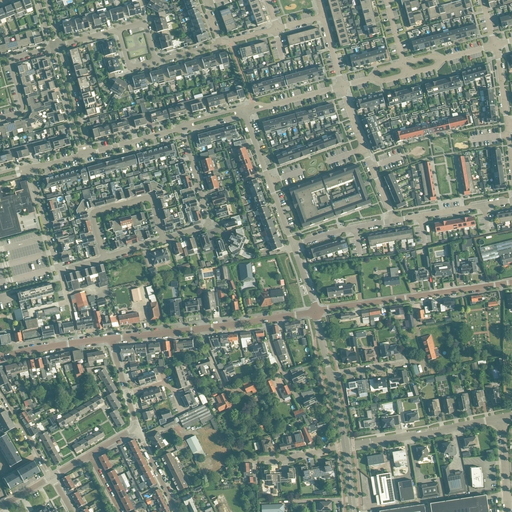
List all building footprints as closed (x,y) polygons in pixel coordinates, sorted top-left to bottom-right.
[(28,0),(25,0),(22,1),(23,3),(20,4),(23,12),(24,15),(27,14),(26,10),(32,8),(30,5),(31,4),(30,1),(29,2),(28,0)] [(132,2),(132,5),(135,15),(141,14),(139,8),(142,7),(140,0),(132,2)] [(152,10),(157,0),(156,0),(150,0),(147,7),(152,10)] [(162,3),(157,0),(152,10),(157,13),(162,3)] [(472,11),(470,0),(469,0),(463,0),(460,1),(463,11),(466,10),(468,14),(473,13),(472,11)] [(498,1),(498,0),(487,0),(490,8),(495,7),(494,2),(498,1)] [(196,6),(194,1),(185,5),(187,10),(196,6)] [(373,7),(371,1),(361,4),(362,10),(372,7),(373,7)] [(430,19),(437,7),(437,5),(435,5),(434,2),(435,1),(435,2),(436,2),(436,1),(426,4),(421,5),(423,10),(427,9),(430,19)] [(463,11),(460,1),(455,2),(456,4),(452,5),(452,3),(454,13),(455,18),(461,16),(460,11),(463,11)] [(23,12),(20,4),(19,2),(18,3),(13,5),(14,7),(11,8),(14,15),(15,19),(19,17),(18,14),(23,12)] [(261,7),(259,2),(250,5),(252,10),(261,7)] [(331,10),(340,8),(339,2),(329,5),(331,10)] [(420,7),(419,3),(403,8),(405,14),(412,12),(411,9),(420,7)] [(454,13),(452,3),(447,4),(448,6),(443,7),(447,20),(452,19),(451,14),(454,13)] [(135,15),(132,5),(124,7),(125,14),(128,13),(129,17),(135,15)] [(14,15),(11,8),(10,6),(4,8),(5,10),(2,11),(5,19),(14,15)] [(447,20),(443,7),(440,8),(439,6),(437,7),(430,19),(440,17),(442,21),(447,20)] [(123,14),(125,14),(124,7),(115,9),(118,20),(124,18),(123,14)] [(253,15),(263,12),(261,7),(252,10),(253,15)] [(187,11),(189,17),(199,13),(197,8),(187,11)] [(220,12),(222,17),(232,14),(230,8),(225,10),(220,12)] [(118,20),(115,9),(106,12),(108,18),(111,18),(112,21),(118,20)] [(100,25),(98,14),(95,15),(94,12),(88,13),(91,23),(94,22),(95,26),(100,25)] [(105,19),(108,18),(106,12),(98,14),(100,25),(106,23),(105,19)] [(265,17),(263,12),(253,15),(255,20),(265,17)] [(406,21),(423,17),(422,13),(413,16),(412,12),(405,14),(406,21)] [(88,24),(91,23),(88,13),(84,14),(85,17),(80,19),(83,29),(89,28),(88,24)] [(200,18),(199,13),(189,17),(191,22),(200,18)] [(234,19),(232,14),(222,17),(223,19),(222,19),(223,19),(224,22),(234,19)] [(154,21),(156,27),(166,24),(164,18),(166,18),(166,15),(159,16),(160,19),(154,21)] [(508,26),(506,17),(505,16),(500,17),(503,28),(508,26)] [(267,22),(265,17),(255,20),(257,26),(267,22)] [(415,22),(424,20),(423,17),(406,21),(408,28),(416,26),(415,22)] [(83,29),(80,19),(75,20),(74,18),(71,19),(73,28),(76,27),(77,31),(83,29)] [(202,23),(200,18),(191,22),(193,27),(202,23)] [(70,28),(73,28),(71,19),(68,20),(68,22),(62,24),(64,29),(63,29),(64,33),(65,33),(65,34),(71,32),(70,28)] [(235,24),(234,19),(224,22),(225,25),(225,26),(226,27),(235,24)] [(204,28),(203,26),(202,23),(193,27),(195,32),(204,28)] [(168,32),(166,24),(156,27),(157,32),(161,31),(162,34),(168,32)] [(237,29),(235,24),(226,27),(228,33),(232,31),(233,31),(237,29)] [(469,26),(470,27),(472,36),(478,34),(475,24),(469,26)] [(378,27),(378,28),(368,31),(369,36),(372,35),(380,33),(378,27)] [(206,33),(204,28),(195,32),(196,36),(206,33)] [(319,28),(313,30),(316,40),(321,38),(319,28)] [(25,32),(27,38),(29,45),(34,44),(35,45),(42,43),(40,37),(33,39),(31,31),(25,32)] [(171,41),(168,32),(162,34),(163,37),(159,38),(160,44),(171,41)] [(206,33),(196,36),(194,38),(196,44),(198,44),(198,43),(208,40),(206,33)] [(29,45),(27,38),(20,40),(19,34),(14,35),(16,41),(18,48),(22,47),(22,49),(29,47),(29,45)] [(295,45),(292,35),(287,37),(290,47),(295,45)] [(18,48),(16,41),(10,43),(8,37),(4,38),(5,44),(7,51),(8,51),(11,50),(12,52),(19,50),(18,48)] [(350,45),(349,39),(339,42),(341,47),(350,45)] [(420,50),(418,41),(417,40),(412,41),(415,51),(420,50)] [(173,50),(171,41),(160,44),(162,50),(166,49),(167,52),(173,50)] [(102,45),(103,51),(114,48),(112,42),(102,45)] [(266,42),(261,44),(263,54),(269,52),(266,42)] [(115,53),(114,48),(103,51),(106,59),(112,57),(111,55),(115,53)] [(248,58),(245,48),(240,49),(243,60),(248,59),(248,58)] [(78,49),(70,51),(71,53),(70,54),(71,57),(80,54),(78,49)] [(387,59),(385,49),(379,51),(381,60),(382,60),(385,60),(387,59)] [(381,60),(379,51),(373,52),(376,62),(378,61),(378,62),(381,61),(381,60)] [(376,62),(373,52),(368,54),(370,63),(371,63),(371,64),(373,63),(376,62)] [(226,54),(225,53),(219,54),(220,58),(217,59),(219,66),(220,70),(223,69),(222,65),(228,63),(227,58),(228,58),(226,54)] [(370,63),(368,54),(362,55),(365,65),(367,64),(370,64),(370,63)] [(365,65),(362,55),(357,57),(359,66),(360,66),(362,66),(365,65)] [(37,63),(39,70),(47,67),(47,68),(49,67),(47,60),(45,61),(44,57),(46,57),(45,56),(31,60),(32,65),(37,63)] [(219,66),(217,59),(214,60),(213,56),(207,58),(210,68),(219,66)] [(113,60),(112,57),(106,59),(103,60),(106,68),(119,65),(117,59),(113,60)] [(359,66),(357,57),(351,58),(353,68),(356,67),(356,68),(358,67),(359,66)] [(210,68),(207,58),(201,59),(203,63),(200,64),(201,70),(210,68)] [(201,70),(200,64),(197,65),(196,61),(190,62),(193,73),(201,70)] [(193,73),(190,62),(184,64),(185,68),(182,68),(184,75),(184,77),(194,75),(193,73)] [(27,64),(24,65),(17,67),(19,74),(21,74),(22,77),(22,78),(29,76),(35,74),(34,70),(29,71),(27,64)] [(120,71),(119,65),(106,68),(106,69),(108,77),(115,76),(114,73),(120,71)] [(184,75),(182,68),(179,69),(178,65),(173,67),(176,77),(184,75)] [(319,77),(324,76),(322,65),(316,66),(319,77)] [(319,77),(316,66),(311,68),(314,79),(319,77)] [(488,66),(483,67),(485,76),(485,78),(491,77),(488,66)] [(48,71),(47,68),(47,67),(39,70),(36,71),(37,75),(42,73),(44,80),(50,78),(52,78),(50,71),(48,71)] [(176,77),(173,67),(167,68),(168,72),(165,73),(167,82),(176,80),(176,77)] [(314,79),(311,68),(306,69),(309,80),(314,79)] [(84,69),(76,72),(75,72),(76,75),(77,75),(77,77),(88,74),(86,69),(84,69)] [(309,80),(306,69),(300,71),(301,73),(303,81),(309,80)] [(167,82),(165,73),(162,74),(161,70),(155,72),(158,82),(158,84),(167,82)] [(475,79),(472,70),(467,72),(469,81),(470,83),(475,81),(475,79)] [(158,82),(155,72),(149,73),(150,77),(147,78),(149,84),(158,82)] [(293,84),(291,76),(291,74),(285,76),(288,86),(293,84)] [(149,84),(147,78),(145,79),(144,75),(138,76),(141,87),(149,84)] [(286,86),(283,75),(278,77),(278,78),(281,88),(286,86)] [(31,82),(29,76),(22,78),(22,77),(20,78),(22,85),(24,84),(25,88),(32,86),(35,85),(34,81),(31,82)] [(141,87),(138,76),(132,78),(134,84),(131,85),(132,92),(141,89),(141,87)] [(453,78),(456,89),(461,87),(458,76),(453,78)] [(51,82),(50,78),(44,80),(37,82),(38,86),(45,84),(47,91),(53,89),(55,89),(53,82),(51,82)] [(456,89),(453,78),(447,79),(450,90),(456,89)] [(116,91),(122,82),(117,79),(111,88),(116,91)] [(450,90),(447,79),(442,81),(445,92),(450,90)] [(90,81),(88,82),(78,85),(79,88),(80,88),(81,90),(89,87),(89,88),(92,87),(90,81)] [(265,92),(263,83),(262,81),(257,82),(260,93),(265,92)] [(445,92),(442,81),(437,82),(436,82),(439,93),(445,92)] [(127,85),(122,82),(116,91),(115,93),(120,96),(127,85)] [(260,93),(257,82),(251,84),(254,95),(260,93)] [(439,93),(436,82),(431,84),(434,95),(439,93)] [(434,95),(431,84),(425,85),(428,96),(434,95)] [(34,93),(32,86),(25,88),(23,88),(25,95),(27,95),(28,99),(33,97),(33,98),(38,96),(37,92),(34,93)] [(415,88),(414,88),(417,99),(423,98),(420,87),(415,88)] [(241,88),(236,90),(238,100),(244,99),(241,88)] [(417,99),(414,88),(409,90),(412,101),(417,99)] [(54,93),(53,89),(47,91),(40,92),(41,97),(46,96),(48,102),(56,100),(58,100),(56,93),(54,93)] [(230,91),(231,91),(230,90),(221,92),(222,94),(224,103),(225,103),(227,102),(228,103),(233,101),(230,91)] [(412,101),(409,90),(403,91),(406,102),(412,101)] [(406,102),(403,91),(398,93),(398,92),(401,104),(406,102)] [(401,104),(398,92),(392,94),(395,105),(401,104)] [(222,94),(217,95),(219,105),(225,104),(225,103),(224,103),(222,94)] [(395,105),(392,94),(387,96),(390,107),(395,105)] [(214,107),(211,96),(212,96),(211,95),(203,97),(205,107),(208,106),(209,108),(214,107)] [(217,95),(212,96),(211,96),(214,107),(219,105),(217,95)] [(35,104),(33,98),(33,97),(28,99),(26,99),(28,106),(30,106),(31,110),(41,107),(41,106),(40,102),(35,104)] [(92,98),(84,100),(83,100),(84,103),(85,105),(96,102),(94,97),(92,98)] [(202,107),(205,107),(203,97),(194,99),(197,111),(203,110),(202,107)] [(197,111),(194,99),(186,102),(188,111),(191,110),(192,112),(197,111)] [(57,104),(56,100),(48,102),(43,103),(44,106),(44,108),(51,106),(53,112),(59,111),(61,110),(59,103),(57,104)] [(97,108),(96,102),(85,105),(86,108),(85,108),(86,111),(95,108),(97,108)] [(185,112),(188,111),(186,102),(178,104),(181,116),(186,114),(185,112)] [(181,116),(178,104),(172,105),(173,108),(175,117),(181,116)] [(333,104),(328,106),(331,117),(336,115),(333,104)] [(45,110),(44,108),(44,106),(41,106),(41,107),(31,110),(32,113),(30,114),(29,116),(37,120),(42,123),(44,119),(38,115),(37,112),(45,110)] [(331,117),(328,106),(323,107),(325,116),(325,118),(331,117)] [(163,120),(160,110),(160,109),(154,110),(157,122),(163,120)] [(165,109),(160,110),(163,120),(168,119),(165,109)] [(320,117),(317,109),(312,110),(314,119),(315,121),(320,120),(320,117)] [(157,122),(154,110),(146,113),(148,122),(151,121),(152,123),(157,122)] [(60,114),(59,111),(53,112),(46,114),(47,118),(52,117),(54,124),(64,121),(62,114),(60,114)] [(309,120),(307,112),(301,113),(304,122),(304,124),(310,122),(309,120)] [(145,123),(148,122),(146,113),(137,115),(138,116),(141,126),(146,125),(145,123)] [(469,114),(463,115),(466,126),(471,125),(469,114)] [(37,120),(29,116),(28,118),(29,119),(25,120),(28,131),(28,133),(33,132),(31,124),(34,123),(35,124),(37,120)] [(141,126),(138,116),(130,118),(129,118),(132,126),(135,126),(135,128),(141,126)] [(292,127),(292,125),(289,116),(284,118),(287,129),(292,127)] [(377,121),(375,116),(362,121),(364,126),(373,123),(377,121)] [(129,127),(132,126),(129,118),(130,118),(129,117),(120,119),(121,121),(124,131),(129,129),(129,127)] [(287,129),(284,118),(279,119),(282,130),(287,129)] [(282,130),(279,119),(274,121),(277,131),(282,130)] [(28,131),(25,120),(21,121),(21,120),(14,122),(14,123),(16,130),(23,128),(24,132),(28,131)] [(119,132),(116,122),(116,121),(110,122),(110,124),(111,124),(113,131),(113,134),(119,132)] [(277,131),(274,121),(268,122),(271,133),(277,131)] [(377,121),(373,123),(364,126),(366,131),(375,128),(378,126),(377,121)] [(271,133),(268,122),(263,123),(266,134),(271,133)] [(16,130),(14,123),(10,124),(10,123),(3,125),(3,126),(4,126),(6,133),(12,131),(14,137),(18,136),(16,130)] [(424,136),(422,127),(421,123),(416,125),(416,128),(419,137),(424,136)] [(105,136),(102,126),(102,124),(97,126),(100,137),(105,136)] [(110,132),(113,131),(111,124),(110,124),(102,126),(105,136),(110,135),(110,132)] [(100,137),(97,126),(91,127),(94,139),(100,137)] [(235,126),(229,127),(233,139),(238,138),(235,126)] [(378,126),(375,128),(366,131),(368,136),(377,133),(380,131),(378,126)] [(233,139),(229,127),(224,129),(227,140),(227,141),(233,139)] [(227,140),(224,129),(219,130),(221,139),(222,141),(227,140)] [(401,132),(400,130),(395,131),(397,142),(403,141),(401,132)] [(338,132),(332,134),(336,145),(342,143),(338,132)] [(211,142),(209,133),(203,134),(207,146),(212,145),(211,142)] [(379,138),(377,133),(368,136),(370,141),(379,138)] [(207,146),(203,134),(198,136),(199,141),(196,142),(198,148),(201,147),(201,148),(207,146)] [(336,145),(332,134),(327,136),(328,138),(331,147),(336,145)] [(67,135),(62,137),(65,147),(70,145),(67,135)] [(59,148),(57,138),(57,137),(48,139),(48,140),(50,148),(51,148),(53,147),(54,150),(59,148)] [(328,138),(323,140),(326,149),(331,147),(328,138)] [(380,143),(379,138),(370,141),(372,146),(380,143)] [(46,152),(43,142),(43,140),(37,142),(41,153),(46,152)] [(51,150),(51,148),(50,148),(48,140),(43,142),(46,152),(51,150)] [(326,149),(323,140),(318,142),(321,150),(326,149)] [(313,144),(313,143),(312,141),(307,143),(307,145),(308,145),(311,154),(316,152),(313,144)] [(41,153),(37,142),(29,144),(32,153),(35,153),(35,155),(41,153)] [(318,142),(313,143),(313,144),(316,152),(321,150),(318,142)] [(374,151),(384,147),(382,142),(380,143),(372,146),(374,151)] [(29,154),(32,153),(29,144),(21,146),(24,158),(29,156),(29,154)] [(168,146),(167,146),(170,155),(170,158),(176,157),(173,145),(170,146),(170,145),(168,146)] [(308,145),(307,145),(303,147),(306,156),(311,154),(308,145)] [(24,158),(21,146),(12,148),(15,158),(18,157),(18,159),(24,158)] [(306,156),(303,147),(297,149),(301,158),(306,156)] [(12,159),(15,158),(12,148),(4,151),(4,154),(5,154),(7,162),(12,161),(12,159)] [(236,152),(238,157),(247,153),(246,151),(245,148),(238,151),(237,148),(231,149),(232,153),(236,152)] [(292,151),(292,149),(286,151),(287,153),(290,162),(295,160),(292,151)] [(301,158),(297,149),(292,151),(295,160),(301,158)] [(501,156),(500,151),(492,152),(492,149),(488,149),(489,158),(492,157),(501,156)] [(149,161),(147,152),(144,153),(142,153),(141,153),(144,162),(144,165),(150,164),(149,161)] [(282,155),(282,152),(276,154),(277,158),(277,159),(278,161),(280,165),(285,163),(282,155)] [(249,159),(247,153),(238,157),(240,162),(249,159)] [(287,153),(282,155),(285,163),(290,162),(287,153)] [(216,163),(215,158),(214,154),(208,156),(209,159),(202,161),(202,164),(202,165),(202,166),(203,167),(216,163)] [(470,156),(458,158),(459,164),(470,162),(470,163),(471,162),(470,156)] [(126,167),(123,158),(120,159),(119,159),(118,159),(121,169),(120,169),(121,171),(127,170),(126,167)] [(251,164),(249,159),(240,162),(242,167),(251,164)] [(110,171),(108,162),(107,162),(106,163),(103,164),(105,173),(106,175),(111,174),(110,171)] [(178,168),(179,175),(187,173),(188,173),(185,164),(184,165),(184,164),(184,162),(174,165),(175,169),(178,168)] [(431,169),(430,162),(418,164),(419,171),(421,171),(431,169)] [(471,169),(470,163),(470,162),(459,164),(460,170),(471,169)] [(216,163),(203,167),(204,170),(205,173),(212,171),(213,174),(219,172),(216,163)] [(253,169),(251,164),(242,167),(244,172),(253,169)] [(355,179),(357,184),(360,194),(332,205),(336,216),(340,215),(341,215),(347,213),(347,212),(355,210),(361,208),(361,207),(372,203),(369,197),(368,197),(363,182),(359,172),(360,171),(358,165),(347,169),(341,171),(333,174),(327,176),(322,178),(327,189),(355,179)] [(88,180),(85,169),(82,170),(82,169),(80,170),(79,170),(82,179),(82,182),(88,180)] [(253,169),(244,172),(246,178),(242,179),(243,182),(249,180),(248,177),(255,174),(254,171),(253,169)] [(218,182),(221,181),(219,172),(213,174),(214,177),(207,179),(207,182),(208,185),(218,182)] [(188,177),(187,173),(179,175),(175,176),(176,180),(179,179),(181,185),(183,184),(190,182),(189,181),(190,180),(189,176),(188,177)] [(384,177),(387,183),(395,179),(393,174),(384,177)] [(61,185),(59,176),(55,177),(54,177),(53,177),(56,186),(56,189),(62,187),(61,185)] [(311,194),(322,190),(324,189),(321,178),(314,181),(309,182),(309,183),(300,186),(300,185),(296,187),(289,190),(291,196),(292,196),(294,202),(293,203),(294,206),(295,209),(296,208),(301,222),(303,228),(310,226),(314,224),(323,221),(328,219),(334,217),(331,206),(328,207),(318,211),(311,194)] [(248,183),(249,188),(259,185),(257,180),(257,179),(247,183),(248,183)] [(398,184),(395,179),(387,183),(389,188),(398,184)] [(15,195),(11,196),(14,206),(16,205),(17,211),(27,208),(28,214),(34,212),(26,181),(20,183),(23,193),(19,194),(18,191),(15,192),(15,195)] [(154,190),(154,191),(158,184),(153,181),(149,182),(150,184),(145,186),(146,192),(146,193),(152,191),(154,190)] [(474,187),(473,181),(462,183),(463,189),(474,187)] [(190,184),(190,182),(183,184),(185,189),(179,191),(180,195),(186,193),(192,191),(191,188),(192,188),(191,183),(190,184)] [(219,188),(218,182),(208,185),(208,186),(208,188),(209,188),(210,191),(217,189),(218,192),(224,190),(223,187),(219,188)] [(132,196),(136,195),(133,187),(134,187),(133,183),(129,184),(130,187),(124,189),(127,198),(132,197),(132,196)] [(144,193),(146,192),(145,186),(144,183),(140,184),(140,185),(134,187),(133,187),(136,195),(136,196),(144,194),(144,193)] [(163,187),(158,184),(154,191),(155,191),(156,193),(155,193),(157,199),(157,198),(164,197),(164,196),(162,191),(165,191),(163,187)] [(400,189),(398,184),(389,188),(391,193),(400,189)] [(261,190),(259,185),(249,188),(251,193),(261,190)] [(475,187),(474,187),(463,189),(465,195),(466,195),(466,196),(469,196),(469,195),(476,193),(475,187)] [(116,190),(115,188),(111,189),(113,196),(114,201),(115,201),(118,200),(118,201),(124,199),(121,188),(116,190)] [(14,206),(11,196),(2,198),(0,189),(0,235),(18,231),(13,212),(17,211),(16,205),(14,206)] [(393,198),(402,194),(400,189),(391,193),(393,198)] [(261,190),(251,193),(253,198),(262,195),(263,195),(261,190)] [(194,197),(193,191),(192,191),(186,193),(187,198),(182,200),(183,204),(185,203),(194,200),(193,197),(194,197)] [(214,205),(219,203),(220,205),(224,203),(224,202),(226,201),(225,195),(228,194),(227,191),(219,193),(220,196),(212,198),(213,202),(212,202),(213,204),(214,204),(214,205)] [(114,201),(113,196),(106,198),(105,193),(101,194),(102,199),(103,199),(104,204),(106,203),(106,204),(115,202),(115,201),(114,201)] [(395,203),(404,199),(402,194),(393,198),(395,203)] [(436,200),(435,194),(425,196),(425,195),(424,196),(425,202),(432,201),(432,202),(435,201),(435,200),(436,200)] [(264,200),(262,195),(253,198),(255,203),(264,200)] [(103,199),(102,199),(96,200),(95,196),(91,197),(91,200),(92,200),(93,206),(95,206),(96,207),(104,204),(103,199)] [(167,196),(164,196),(164,197),(157,198),(157,199),(158,200),(157,201),(160,209),(165,208),(163,201),(168,200),(167,196)] [(49,211),(54,210),(54,209),(57,209),(56,202),(57,202),(56,198),(46,200),(47,200),(47,202),(46,203),(48,211),(49,211)] [(93,206),(92,200),(91,200),(86,202),(86,199),(82,200),(79,205),(85,209),(86,208),(88,208),(88,209),(94,207),(93,206)] [(406,205),(404,199),(395,203),(398,209),(406,205)] [(195,200),(194,200),(185,203),(186,209),(184,209),(186,213),(188,212),(197,210),(196,206),(197,206),(195,200)] [(266,205),(264,200),(255,203),(257,208),(257,209),(266,205)] [(85,210),(85,209),(79,205),(76,211),(77,214),(79,214),(81,219),(87,217),(87,218),(88,217),(86,212),(85,212),(85,210)] [(227,208),(227,205),(221,206),(221,209),(215,211),(218,219),(229,215),(227,208)] [(258,210),(260,215),(269,212),(267,207),(258,210)] [(59,208),(57,209),(54,209),(54,210),(49,211),(50,213),(49,213),(51,222),(52,222),(60,220),(59,219),(58,213),(60,212),(59,208)] [(163,220),(164,223),(174,220),(173,219),(172,215),(168,217),(166,210),(160,211),(163,220)] [(198,212),(197,210),(188,212),(189,216),(190,216),(192,223),(201,220),(199,211),(198,212)] [(271,217),(269,212),(260,215),(261,220),(271,217)] [(504,223),(503,212),(496,213),(498,225),(505,224),(505,223),(504,223)] [(137,215),(134,216),(137,227),(137,226),(141,225),(140,221),(145,220),(143,213),(137,214),(137,215)] [(137,227),(134,216),(130,217),(130,216),(126,217),(126,218),(124,218),(126,225),(132,223),(133,228),(137,227)] [(240,221),(239,216),(231,218),(232,221),(225,223),(225,224),(226,228),(227,229),(238,226),(237,222),(240,221)] [(88,221),(87,218),(87,217),(81,219),(72,221),(73,225),(82,223),(83,228),(90,227),(89,225),(90,225),(89,221),(88,221)] [(181,222),(180,219),(179,217),(173,219),(174,220),(164,223),(165,225),(164,226),(166,231),(169,230),(170,232),(173,231),(172,230),(174,229),(173,224),(181,222)] [(271,217),(261,220),(263,225),(273,222),(271,217)] [(64,218),(59,219),(60,220),(52,222),(53,225),(52,225),(54,231),(61,229),(60,224),(65,222),(64,218)] [(126,225),(124,218),(123,219),(123,218),(119,219),(119,220),(115,221),(118,232),(122,231),(121,226),(126,225)] [(118,232),(115,221),(112,222),(112,221),(106,223),(108,230),(112,229),(113,233),(118,231),(118,232)] [(274,227),(273,222),(263,225),(265,230),(274,227)] [(92,232),(91,228),(90,228),(90,227),(83,228),(85,234),(79,235),(80,239),(86,238),(86,237),(92,236),(91,232),(92,232)] [(276,232),(274,227),(265,230),(267,236),(276,232)] [(414,239),(412,228),(405,229),(407,239),(407,241),(408,240),(408,243),(413,243),(413,240),(414,239)] [(138,230),(141,240),(144,239),(145,240),(150,238),(148,231),(143,233),(142,229),(141,229),(138,230)] [(236,230),(236,233),(235,235),(232,234),(231,235),(230,237),(244,244),(246,238),(244,237),(244,236),(243,236),(242,229),(236,230)] [(141,240),(138,230),(134,231),(135,235),(130,237),(132,244),(138,242),(137,241),(141,240)] [(69,239),(68,235),(63,237),(62,231),(54,233),(55,234),(55,235),(56,239),(57,239),(58,242),(67,240),(69,239)] [(278,237),(276,232),(267,236),(269,241),(278,237)] [(132,244),(130,237),(125,239),(123,234),(119,236),(123,246),(126,245),(126,246),(132,244)] [(200,236),(204,249),(210,247),(211,248),(215,247),(213,241),(209,242),(207,234),(203,235),(201,235),(201,236),(200,236)] [(376,245),(374,234),(368,235),(369,247),(376,246),(376,245)] [(93,235),(92,236),(86,237),(86,238),(87,243),(82,244),(83,248),(85,248),(94,245),(93,241),(94,241),(93,235)] [(123,246),(119,236),(115,237),(116,241),(112,243),(114,250),(120,248),(119,247),(123,246)] [(241,249),(244,244),(230,237),(229,239),(229,240),(229,241),(232,243),(231,245),(228,247),(231,252),(238,248),(238,249),(238,248),(241,249)] [(280,242),(278,237),(269,241),(271,246),(280,242)] [(193,249),(197,248),(194,238),(186,241),(188,247),(185,248),(188,255),(194,253),(193,249)] [(349,251),(345,239),(340,241),(342,250),(343,252),(349,251)] [(65,251),(64,245),(68,244),(67,240),(58,242),(58,244),(57,245),(58,245),(58,246),(60,253),(66,251),(65,251)] [(226,251),(222,240),(221,240),(217,241),(217,242),(216,242),(218,249),(216,250),(218,258),(223,256),(222,253),(226,251)] [(490,260),(500,258),(498,252),(511,249),(511,248),(511,247),(511,240),(480,248),(482,255),(484,262),(490,260)] [(280,243),(280,242),(271,246),(273,251),(269,252),(270,255),(278,253),(276,254),(275,250),(282,248),(282,247),(281,243),(280,243)] [(184,257),(187,256),(185,249),(182,250),(180,243),(176,244),(176,243),(173,244),(173,245),(176,255),(183,253),(184,257)] [(95,247),(94,245),(85,248),(86,251),(87,251),(89,258),(98,255),(96,247),(95,247)] [(511,247),(511,248),(511,249),(498,252),(500,258),(501,258),(503,263),(503,264),(504,266),(508,265),(507,263),(511,261),(511,247)] [(166,249),(161,251),(161,252),(156,253),(155,253),(150,254),(154,265),(160,263),(159,262),(165,260),(165,263),(169,262),(168,259),(169,259),(168,256),(169,255),(168,253),(167,254),(166,249)] [(317,258),(314,249),(309,251),(311,260),(317,258)] [(68,256),(72,255),(71,250),(66,251),(60,253),(61,253),(62,256),(61,257),(62,262),(70,260),(68,256)] [(456,273),(454,261),(450,262),(446,263),(445,263),(445,264),(442,264),(442,263),(435,265),(434,264),(436,277),(444,275),(444,276),(452,275),(452,274),(456,273)] [(241,281),(256,279),(254,262),(239,264),(241,281)] [(469,264),(468,262),(460,263),(462,274),(470,273),(469,264)] [(472,263),(469,264),(470,273),(470,274),(477,273),(476,270),(477,270),(477,266),(476,266),(475,263),(472,263)] [(103,265),(96,266),(96,267),(97,267),(93,268),(93,267),(87,269),(89,276),(98,274),(100,283),(98,283),(100,288),(108,285),(107,281),(107,279),(105,272),(103,265)] [(148,270),(151,276),(158,275),(155,268),(148,270)] [(399,277),(398,272),(398,268),(391,268),(392,274),(391,274),(391,278),(384,279),(385,282),(384,283),(384,284),(385,285),(391,285),(400,284),(399,277)] [(89,276),(87,269),(81,271),(80,272),(82,278),(86,277),(88,286),(92,285),(91,283),(89,276)] [(420,281),(419,272),(419,271),(412,272),(412,274),(412,276),(411,276),(412,280),(413,279),(413,283),(420,282),(420,281)] [(428,280),(427,271),(419,272),(420,281),(428,280)] [(78,280),(82,278),(80,272),(78,272),(72,273),(77,290),(80,289),(78,280)] [(77,290),(72,273),(66,275),(66,276),(65,276),(64,275),(66,283),(70,282),(73,291),(77,290)] [(51,283),(45,285),(48,297),(54,295),(51,283)] [(218,293),(219,298),(228,297),(226,289),(226,288),(227,288),(227,287),(228,286),(228,285),(227,284),(227,283),(226,283),(224,283),(217,284),(218,293)] [(354,284),(347,285),(347,284),(335,286),(335,287),(327,289),(328,298),(355,294),(354,284)] [(43,285),(39,286),(42,296),(41,296),(42,298),(48,297),(45,285),(43,285)] [(39,286),(34,288),(36,297),(41,296),(42,296),(39,286)] [(148,307),(150,320),(160,318),(157,302),(156,302),(152,286),(146,288),(150,300),(151,300),(152,303),(151,303),(151,306),(148,307)] [(34,288),(28,289),(30,299),(31,301),(37,300),(37,299),(36,297),(34,288)] [(131,290),(134,302),(142,300),(139,288),(131,290)] [(28,289),(22,291),(25,300),(30,299),(28,289)] [(283,289),(278,290),(275,290),(270,291),(259,293),(261,306),(272,305),(272,303),(284,301),(283,289)] [(22,291),(17,292),(20,304),(25,303),(26,302),(25,300),(22,291)] [(88,305),(84,292),(74,295),(79,311),(85,309),(88,305)] [(219,306),(217,292),(217,293),(213,293),(212,293),(213,293),(213,296),(210,296),(209,296),(208,296),(208,297),(205,297),(204,297),(206,309),(208,309),(214,308),(214,307),(219,306)] [(482,295),(471,297),(472,302),(472,304),(476,304),(476,302),(483,301),(482,295)] [(239,310),(237,302),(235,302),(234,296),(230,296),(233,311),(239,310)] [(444,304),(440,305),(441,311),(445,310),(444,306),(450,305),(454,305),(453,298),(452,298),(444,299),(443,300),(444,304)] [(179,308),(182,308),(181,299),(175,299),(175,303),(170,304),(171,308),(170,308),(171,309),(168,309),(169,315),(171,315),(171,316),(172,316),(180,315),(179,308)] [(187,312),(200,310),(199,306),(203,306),(202,299),(198,299),(198,302),(194,302),(194,300),(189,300),(190,303),(185,303),(187,312)] [(429,307),(425,307),(426,314),(430,313),(429,312),(436,311),(434,301),(428,302),(429,307)] [(402,306),(389,307),(390,312),(396,312),(396,315),(403,314),(402,311),(403,311),(402,306)] [(20,309),(14,310),(16,321),(23,319),(22,317),(22,314),(21,312),(21,310),(20,309)] [(375,325),(374,318),(380,317),(379,314),(381,314),(380,309),(369,310),(371,326),(375,325)] [(417,320),(420,319),(420,322),(423,322),(423,319),(425,319),(424,310),(416,311),(417,320)] [(96,325),(97,330),(98,329),(99,330),(101,329),(102,328),(100,320),(101,319),(99,311),(93,313),(96,325)] [(22,331),(21,331),(24,341),(25,341),(25,342),(41,339),(40,338),(41,338),(39,328),(38,320),(41,319),(41,317),(45,317),(45,316),(44,312),(44,313),(36,314),(37,319),(23,322),(24,326),(22,327),(22,328),(21,328),(22,331)] [(109,314),(112,327),(118,326),(116,317),(113,318),(112,313),(109,314)] [(138,313),(118,317),(119,325),(139,322),(138,313)] [(103,328),(111,327),(109,320),(108,320),(107,316),(102,317),(103,322),(101,322),(103,328)] [(89,319),(84,320),(85,329),(93,328),(91,317),(89,317),(89,319)] [(42,319),(38,320),(39,328),(41,328),(42,336),(43,338),(47,337),(47,336),(54,335),(52,326),(44,327),(42,319)] [(299,321),(290,322),(291,329),(292,332),(296,331),(296,328),(301,328),(299,321)] [(72,323),(62,324),(63,333),(74,331),(72,323)] [(278,326),(272,327),(273,335),(272,335),(274,342),(273,342),(278,357),(279,357),(281,361),(285,359),(284,355),(287,354),(282,339),(278,341),(276,334),(279,334),(278,326)] [(16,343),(22,341),(21,336),(22,336),(20,329),(19,330),(19,332),(14,334),(16,343)] [(0,345),(11,343),(9,334),(5,335),(4,331),(0,331),(0,345)] [(261,342),(260,339),(259,340),(259,337),(264,336),(264,331),(255,332),(257,338),(257,340),(258,343),(261,342)] [(241,338),(241,342),(244,342),(244,340),(251,339),(250,332),(240,333),(241,338)] [(237,334),(228,335),(229,340),(231,345),(234,344),(234,341),(238,340),(237,334)] [(229,340),(228,335),(220,336),(221,343),(222,343),(223,347),(226,346),(225,344),(229,344),(229,345),(231,345),(229,340)] [(422,338),(428,361),(436,359),(433,349),(434,348),(431,335),(422,338)] [(211,337),(215,348),(221,347),(220,344),(219,341),(218,336),(211,337)] [(211,337),(206,337),(206,338),(208,343),(211,352),(214,352),(215,354),(217,353),(215,348),(211,337)] [(187,341),(179,342),(179,347),(182,347),(183,349),(188,349),(194,348),(193,340),(187,341)] [(178,341),(173,341),(174,352),(180,352),(180,351),(179,350),(183,349),(182,347),(179,347),(179,342),(178,341)] [(168,357),(168,360),(172,360),(169,342),(163,343),(164,351),(167,351),(168,357)] [(155,355),(154,343),(148,344),(149,354),(147,354),(146,354),(147,357),(147,361),(152,361),(151,355),(155,355)] [(264,343),(252,347),(254,353),(258,352),(259,355),(263,354),(263,353),(264,353),(267,352),(264,343)] [(136,353),(140,353),(141,357),(147,357),(146,354),(147,354),(146,352),(147,352),(146,344),(135,345),(136,353)] [(131,353),(132,361),(135,361),(135,353),(134,345),(127,346),(127,354),(131,353)] [(390,355),(398,353),(397,345),(389,347),(389,345),(380,347),(382,357),(383,357),(383,358),(384,358),(386,358),(387,357),(388,356),(390,356),(391,356),(390,355)] [(127,346),(119,347),(120,354),(122,360),(124,360),(123,354),(127,354),(127,346)] [(72,352),(74,361),(83,359),(82,350),(72,352)] [(368,351),(361,352),(363,362),(370,360),(369,357),(370,357),(371,357),(375,357),(374,350),(368,351)] [(346,354),(343,354),(342,354),(342,355),(341,356),(341,358),(342,358),(343,363),(344,363),(344,364),(349,363),(349,362),(356,361),(355,352),(350,353),(350,351),(345,352),(346,354)] [(69,352),(58,355),(60,362),(70,360),(69,352)] [(102,352),(94,353),(96,360),(103,359),(102,352)] [(96,360),(94,353),(87,354),(88,362),(96,360)] [(60,362),(58,355),(49,356),(51,368),(54,367),(56,367),(55,364),(60,362)] [(48,357),(42,358),(44,365),(46,365),(47,368),(48,372),(56,372),(54,368),(51,368),(48,357)] [(41,371),(42,377),(43,379),(47,378),(47,376),(46,373),(45,369),(44,369),(41,358),(34,360),(36,369),(40,368),(40,371),(41,371)] [(233,364),(234,368),(246,364),(245,358),(241,359),(242,362),(238,363),(233,364)] [(209,359),(195,364),(197,370),(198,369),(200,376),(206,374),(204,367),(211,365),(209,359)] [(33,360),(26,361),(30,373),(29,373),(30,377),(32,380),(33,384),(34,384),(35,384),(34,379),(33,376),(37,375),(36,371),(33,360)] [(74,363),(73,364),(74,369),(75,371),(77,378),(82,377),(81,373),(83,373),(80,364),(75,365),(74,363)] [(9,392),(13,390),(11,386),(10,384),(9,384),(2,366),(0,366),(0,385),(5,384),(9,392)] [(172,369),(174,374),(183,371),(181,366),(172,369)] [(301,379),(305,377),(303,372),(304,371),(301,366),(294,369),(296,373),(294,374),(294,376),(291,377),(294,383),(298,381),(301,380),(301,379)] [(156,376),(159,375),(157,368),(153,369),(154,373),(149,375),(152,383),(157,381),(156,376)] [(229,376),(235,373),(233,368),(226,370),(221,372),(225,383),(231,380),(229,376)] [(98,373),(102,380),(108,376),(104,369),(98,373)] [(392,379),(389,379),(391,388),(397,387),(396,384),(396,383),(399,382),(400,384),(408,383),(406,371),(398,372),(399,376),(397,377),(396,376),(396,375),(392,376),(392,377),(392,379)] [(138,374),(132,376),(133,379),(134,378),(136,383),(138,384),(140,383),(141,386),(146,384),(144,376),(138,378),(138,377),(139,377),(138,374)] [(242,375),(232,379),(234,384),(244,379),(242,375)] [(113,383),(108,376),(102,380),(106,387),(113,383)] [(370,380),(369,380),(371,391),(383,389),(383,392),(387,392),(387,387),(385,378),(380,379),(378,379),(373,380),(374,381),(370,381),(370,380)] [(348,383),(345,383),(346,390),(347,390),(349,390),(358,388),(359,394),(370,392),(368,379),(367,380),(367,381),(358,383),(358,381),(348,383)] [(266,383),(271,393),(276,391),(271,380),(266,383)] [(186,381),(177,384),(178,387),(179,390),(179,389),(183,388),(185,392),(191,389),(189,381),(186,381)] [(244,386),(246,391),(251,389),(252,390),(255,389),(252,382),(244,386)] [(117,390),(113,383),(106,387),(111,394),(113,393),(117,390)] [(491,385),(485,386),(487,396),(491,396),(492,404),(493,404),(493,405),(496,404),(496,403),(500,402),(498,390),(493,391),(491,385)] [(291,396),(288,388),(287,386),(279,389),(283,399),(291,396)] [(416,386),(411,387),(414,397),(419,395),(416,386)] [(196,396),(203,393),(199,387),(193,390),(196,396)] [(159,388),(154,390),(156,397),(162,396),(163,400),(166,399),(164,392),(161,393),(159,388)] [(304,395),(306,399),(302,401),(305,406),(309,404),(310,405),(313,403),(312,403),(317,401),(314,395),(313,393),(312,389),(305,391),(306,394),(303,395),(304,395)] [(184,403),(194,398),(190,390),(185,393),(186,395),(182,398),(184,403)] [(483,406),(481,398),(485,397),(483,390),(477,391),(477,394),(472,395),(475,408),(477,407),(477,408),(481,407),(480,406),(483,406)] [(142,406),(147,405),(146,402),(146,401),(151,399),(148,391),(143,393),(144,396),(141,396),(140,398),(142,403),(141,403),(142,406)] [(117,400),(113,393),(111,394),(106,396),(111,404),(117,400)] [(224,393),(216,397),(219,404),(216,405),(219,411),(224,409),(224,410),(232,406),(229,400),(228,400),(224,393)] [(468,393),(462,394),(462,397),(457,398),(460,410),(463,410),(463,411),(467,410),(467,409),(468,409),(466,401),(470,400),(468,393)] [(199,396),(203,405),(206,403),(208,403),(205,398),(203,394),(199,396)] [(99,396),(92,400),(96,406),(103,402),(99,396)] [(454,396),(447,397),(448,400),(443,401),(445,413),(449,413),(449,414),(452,413),(452,412),(453,412),(451,404),(455,403),(454,396)] [(198,406),(194,398),(184,403),(187,408),(191,406),(193,409),(198,406)] [(438,415),(437,407),(440,406),(439,399),(432,400),(433,403),(428,404),(430,417),(434,416),(435,417),(438,416),(438,415)] [(89,410),(96,406),(92,400),(85,404),(89,410)] [(121,407),(117,400),(111,404),(115,411),(116,410),(121,407)] [(179,416),(184,429),(200,421),(202,424),(214,418),(213,415),(212,415),(206,403),(189,412),(179,416)] [(82,414),(89,410),(85,404),(78,408),(82,414)] [(320,420),(327,415),(322,406),(314,411),(320,420)] [(75,419),(82,414),(78,408),(71,412),(75,419)] [(25,411),(18,415),(21,420),(31,414),(33,413),(34,413),(35,415),(41,413),(39,409),(34,412),(33,412),(32,412),(31,410),(27,413),(25,411)] [(120,417),(116,410),(115,411),(109,414),(114,421),(120,417)] [(161,413),(163,419),(160,420),(159,420),(161,425),(163,424),(166,422),(165,419),(172,416),(170,410),(161,413)] [(374,429),(374,427),(375,426),(375,423),(376,423),(374,423),(373,420),(371,410),(366,411),(368,421),(359,422),(359,421),(358,421),(360,430),(360,429),(369,428),(370,430),(374,429)] [(0,413),(0,427),(2,432),(3,434),(15,427),(5,411),(0,413)] [(150,411),(143,413),(145,421),(152,419),(151,415),(150,411)] [(67,423),(75,419),(71,412),(64,416),(67,423)] [(31,414),(21,420),(24,425),(26,428),(27,429),(35,425),(34,424),(36,423),(34,420),(36,418),(35,415),(34,413),(33,413),(31,414)] [(417,413),(411,414),(411,413),(403,414),(405,424),(412,423),(412,421),(419,420),(417,413)] [(382,420),(383,427),(383,428),(400,425),(398,415),(388,417),(389,419),(382,420)] [(60,427),(67,423),(64,416),(56,421),(60,427)] [(124,424),(120,417),(114,421),(118,428),(124,424)] [(163,424),(164,428),(180,421),(178,417),(174,419),(166,422),(163,424)] [(214,418),(210,420),(215,430),(219,428),(214,418)] [(31,437),(39,432),(36,426),(37,426),(36,424),(27,429),(31,437)] [(308,444),(313,442),(309,433),(316,430),(315,425),(308,426),(301,429),(302,432),(308,444)] [(93,434),(97,440),(104,436),(100,429),(100,430),(96,432),(93,434)] [(296,431),(293,432),(295,442),(296,447),(305,445),(303,437),(302,434),(300,430),(296,431)] [(39,436),(43,443),(50,439),(46,432),(39,436)] [(158,432),(148,437),(152,443),(153,442),(158,450),(165,446),(166,445),(160,435),(158,432)] [(0,437),(0,448),(11,467),(21,460),(6,434),(0,437)] [(89,436),(86,438),(90,444),(94,442),(95,443),(98,442),(97,440),(93,434),(89,436)] [(195,458),(196,461),(206,456),(205,453),(204,453),(195,435),(186,440),(195,458)] [(291,436),(285,438),(286,443),(280,445),(281,451),(295,448),(294,442),(292,442),(291,436)] [(90,444),(86,438),(82,440),(79,442),(83,448),(90,444)] [(464,449),(470,448),(471,447),(470,446),(477,445),(476,438),(472,438),(471,438),(469,439),(465,440),(465,442),(462,442),(464,449)] [(54,447),(50,439),(43,443),(47,450),(54,447)] [(128,443),(131,449),(138,446),(134,440),(128,443)] [(175,445),(178,451),(188,446),(185,440),(175,445)] [(268,451),(267,448),(267,447),(268,447),(272,446),(270,440),(266,441),(265,440),(258,442),(261,453),(268,451)] [(83,448),(79,442),(75,445),(75,444),(72,446),(76,453),(83,448)] [(450,443),(449,443),(448,444),(448,443),(442,444),(442,447),(441,448),(442,451),(443,451),(444,454),(448,453),(449,455),(451,456),(455,455),(457,454),(455,446),(451,447),(450,443)] [(133,453),(130,454),(131,457),(134,455),(141,452),(138,446),(131,449),(133,453)] [(58,454),(54,447),(47,450),(51,457),(58,454)] [(417,453),(417,452),(418,461),(423,460),(422,458),(428,457),(427,453),(428,453),(428,450),(427,450),(426,447),(418,449),(419,452),(417,453)] [(407,461),(405,452),(404,452),(404,451),(405,451),(393,453),(395,463),(396,468),(400,467),(399,462),(407,461)] [(144,458),(141,452),(134,455),(137,462),(144,458)] [(167,464),(168,465),(174,478),(173,479),(176,486),(185,482),(182,477),(184,476),(181,469),(182,469),(179,463),(178,464),(175,457),(173,458),(170,453),(161,457),(165,464),(167,464)] [(62,461),(58,454),(51,457),(55,465),(62,461)] [(99,457),(102,464),(109,461),(105,454),(99,457)] [(367,457),(369,466),(369,467),(369,466),(373,465),(376,467),(378,466),(377,464),(384,463),(383,455),(367,457)] [(147,465),(144,458),(137,462),(141,468),(147,465)] [(3,479),(9,489),(22,482),(23,483),(28,480),(27,479),(40,472),(33,461),(3,479)] [(112,467),(109,461),(102,464),(105,471),(112,467)] [(317,468),(319,477),(323,476),(324,476),(325,480),(330,478),(329,474),(329,472),(333,471),(331,462),(331,461),(328,462),(325,462),(326,467),(322,468),(317,469),(317,468),(317,467),(317,468)] [(253,482),(252,477),(250,477),(249,469),(253,469),(252,463),(244,464),(243,464),(244,478),(247,478),(248,483),(253,482)] [(150,471),(147,465),(141,468),(144,474),(150,471)] [(304,467),(301,467),(301,469),(303,478),(304,483),(314,480),(314,478),(319,477),(317,468),(316,467),(316,468),(317,468),(317,469),(308,471),(307,466),(304,467)] [(442,467),(448,495),(466,491),(462,472),(460,472),(455,473),(450,474),(448,466),(442,467)] [(280,474),(280,482),(291,481),(291,479),(295,479),(295,470),(295,468),(292,469),(289,469),(289,473),(280,474)] [(481,468),(471,468),(472,487),(477,487),(477,489),(476,489),(485,489),(484,477),(482,477),(481,468)] [(108,473),(111,480),(118,477),(114,470),(108,473)] [(267,470),(264,471),(264,472),(265,481),(268,481),(269,486),(272,486),(276,485),(276,483),(277,482),(277,490),(281,489),(280,482),(280,474),(280,473),(279,473),(280,473),(280,474),(270,475),(270,470),(267,470)] [(153,477),(150,471),(144,474),(147,480),(153,477)] [(371,476),(374,496),(380,495),(381,505),(395,503),(390,473),(376,475),(376,476),(371,477),(371,476)] [(66,485),(72,481),(69,475),(62,479),(66,485)] [(114,486),(124,481),(121,475),(118,477),(111,480),(114,486)] [(145,486),(149,484),(150,487),(151,489),(157,486),(153,477),(147,480),(140,484),(138,485),(141,490),(146,487),(145,486)] [(72,481),(66,485),(69,491),(76,488),(74,485),(78,482),(76,479),(72,481)] [(398,483),(401,502),(415,500),(412,480),(398,482),(398,483)] [(127,488),(124,481),(114,486),(118,493),(124,489),(127,488)] [(179,491),(187,487),(185,482),(176,486),(179,491)] [(419,486),(421,499),(440,496),(438,483),(426,485),(426,484),(422,485),(422,486),(419,486)] [(127,496),(124,489),(118,493),(121,499),(127,496)] [(153,497),(154,499),(162,495),(159,489),(153,492),(155,496),(153,497)] [(72,495),(75,501),(81,498),(78,492),(72,495)] [(165,501),(162,495),(154,499),(155,501),(157,500),(159,504),(165,501)] [(191,511),(196,511),(197,511),(194,504),(193,502),(190,495),(183,499),(186,505),(188,505),(191,511)] [(131,503),(127,496),(121,499),(124,506),(131,503)] [(484,496),(430,504),(431,511),(488,511),(488,509),(487,506),(488,506),(487,501),(484,501),(484,496)] [(79,508),(85,504),(81,498),(75,501),(79,508)] [(168,507),(165,501),(159,504),(161,508),(159,509),(160,511),(168,507)] [(331,510),(331,502),(320,503),(321,511),(331,510)] [(128,511),(134,509),(131,503),(124,506),(127,511),(128,511)]
